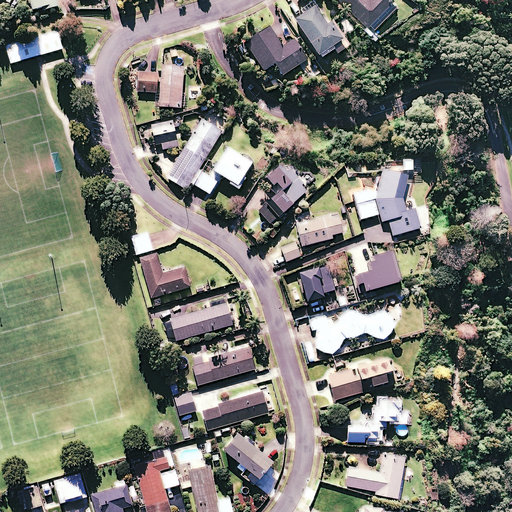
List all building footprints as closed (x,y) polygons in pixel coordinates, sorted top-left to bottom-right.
[(58,5),(57,0),(30,0),(33,9),(44,6),(45,9),(58,5)] [(108,7),(105,0),(98,0),(102,9),(108,7)] [(338,0),(367,28),(393,1),(391,0),(338,0)] [(325,23),(313,4),(293,17),(319,56),(333,47),(336,52),(349,44),(332,19),(325,23)] [(281,45),(268,25),(244,41),(263,70),(274,63),(282,74),(306,58),(293,37),(281,45)] [(63,48),(58,30),(6,45),(11,63),(63,48)] [(160,79),(158,105),(180,107),(183,66),(161,64),(161,73),(137,71),(136,90),(156,92),(156,79),(160,79)] [(209,193),(217,180),(208,174),(198,168),(227,121),(210,110),(204,119),(202,118),(166,177),(186,189),(190,182),(209,193)] [(181,126),(180,118),(150,124),(154,144),(161,143),(162,149),(177,146),(173,127),(181,126)] [(211,168),(221,174),(229,179),(228,181),(238,187),(245,176),(242,174),(250,160),(225,145),(211,168)] [(402,197),(405,181),(413,182),(414,175),(421,175),(420,155),(401,155),(399,171),(381,167),(375,187),(353,193),(360,218),(379,213),(381,221),(387,219),(392,234),(419,226),(414,207),(405,209),(402,197)] [(311,174),(303,173),(299,177),(290,167),(287,170),(280,163),(265,176),(272,184),(269,187),(273,192),(263,201),(265,203),(258,210),(269,222),(309,186),(307,184),(314,178),(311,174)] [(342,232),(337,213),(296,223),(301,245),(331,238),(331,235),(342,232)] [(152,249),(147,231),(131,236),(136,254),(152,249)] [(300,256),(294,241),(280,247),(285,261),(300,256)] [(398,278),(389,247),(372,252),(373,257),(367,259),(369,267),(354,271),(359,290),(398,278)] [(163,272),(157,253),(140,258),(151,297),(190,286),(184,266),(163,272)] [(333,289),(327,263),(298,270),(305,299),(322,294),(322,292),(333,289)] [(232,323),(226,302),(187,313),(170,318),(173,330),(176,340),(232,323)] [(331,353),(344,338),(361,332),(368,332),(372,337),(383,338),(394,324),(385,311),(375,310),(367,315),(362,315),(354,309),(345,308),(339,313),(336,321),(329,324),(326,313),(307,318),(311,330),(314,329),(315,347),(331,353)] [(307,316),(305,310),(294,313),(296,319),(307,316)] [(195,364),(192,364),(198,384),(255,368),(248,345),(216,354),(217,357),(208,359),(206,353),(193,356),(195,364)] [(393,382),(387,357),(326,374),(334,402),(352,397),(374,391),(388,387),(387,384),(393,382)] [(268,412),(262,390),(218,403),(218,405),(202,410),(208,429),(268,412)] [(399,400),(378,399),(378,406),(372,406),(372,421),(364,421),(364,425),(347,424),(346,441),(363,442),(378,442),(379,427),(385,427),(385,419),(397,420),(396,422),(406,423),(407,411),(399,410),(399,400)] [(273,459),(238,430),(224,447),(246,466),(240,472),(253,483),(273,459)] [(404,455),(382,451),(379,470),(348,465),(344,485),(374,490),(374,493),(397,497),(404,455)] [(169,467),(166,456),(134,464),(147,511),(171,511),(159,470),(169,467)] [(209,464),(188,468),(196,511),(232,511),(229,496),(217,499),(209,464)] [(88,497),(82,477),(70,480),(76,500),(88,497)] [(115,482),(116,486),(91,494),(96,511),(123,511),(122,507),(133,504),(127,483),(125,479),(115,482)] [(19,497),(21,504),(25,503),(27,508),(42,504),(36,484),(21,488),(23,496),(19,497)]
